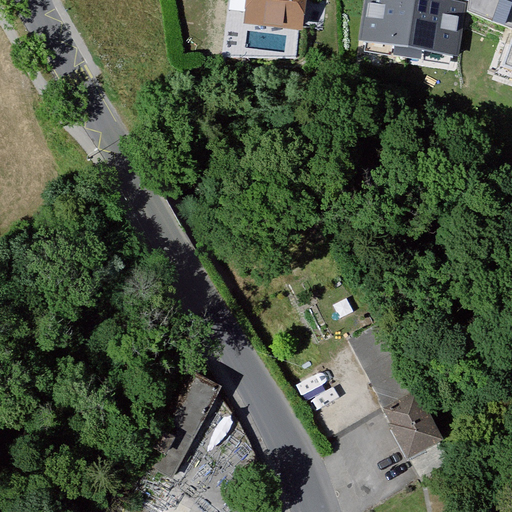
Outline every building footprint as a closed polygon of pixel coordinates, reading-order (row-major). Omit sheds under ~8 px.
[(310,0),(250,0),(248,29),(307,36),(310,0)] [(474,0),(418,0),(414,41),(470,48),(474,0)] [(511,11),(492,68),(511,75),(511,11)] [(377,399),(407,388),(382,324),(352,335),(377,399)] [(196,377),(147,466),(175,482),(225,393),(196,377)] [(423,395),(386,414),(412,465),(449,446),(423,395)]
